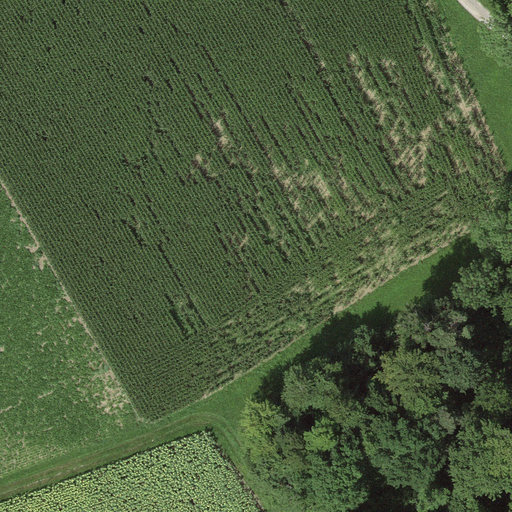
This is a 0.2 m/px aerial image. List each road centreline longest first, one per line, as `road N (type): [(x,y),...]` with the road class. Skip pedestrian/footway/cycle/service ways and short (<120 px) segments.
road 1 (track): [(0,503),(214,428),(275,511)]
road 2 (track): [(313,511),(511,426)]
